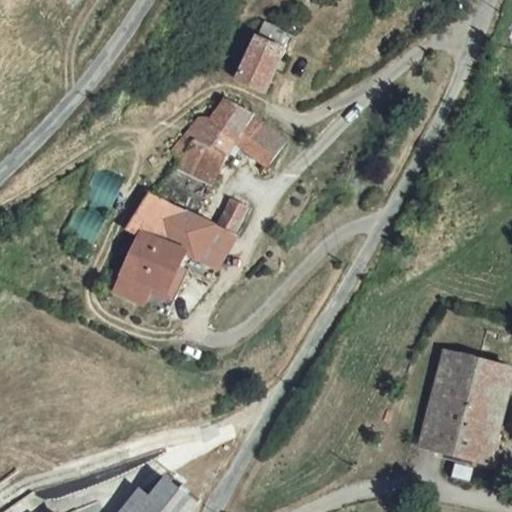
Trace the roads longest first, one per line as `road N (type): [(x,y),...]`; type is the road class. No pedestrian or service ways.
road 1 (unclassified): [(487,0),(475,44),(373,242),(218,511)]
road 2 (unknown): [(288,390),(116,493),(54,511)]
road 3 (unclassified): [(0,174),(59,121),(148,0)]
